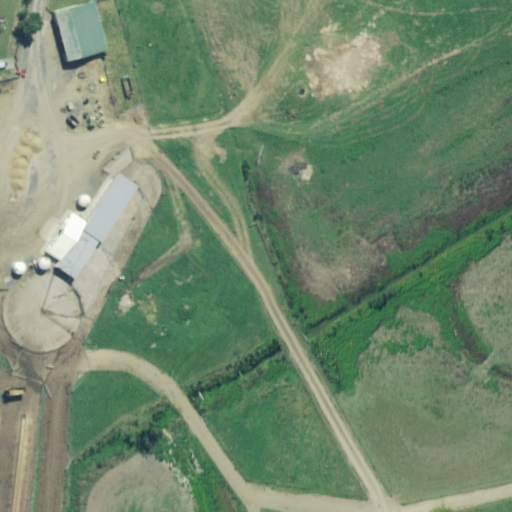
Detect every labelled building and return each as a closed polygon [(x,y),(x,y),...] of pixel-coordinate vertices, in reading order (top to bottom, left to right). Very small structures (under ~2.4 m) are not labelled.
[(105,51),(92,3),(51,13),(64,62),(105,51)] [(134,187),(112,173),(81,222),(69,214),(44,253),(57,261),(53,267),(72,279),(96,242),(98,243),(134,187)] [(89,203),(89,201),(89,199),(88,196),(86,194),(84,193),(81,193),(79,193),(77,194),(75,196),(74,198),(73,200),(74,203),(75,205),(76,207),(78,208),(81,209),(83,208),(86,207),(87,206),(89,203)] [(48,267),(49,265),(49,262),(48,260),(46,258),(44,257),(41,256),(39,256),(36,257),(34,259),(33,261),(33,264),(33,267),(34,269),(36,271),(38,272),(40,273),(43,272),(45,271),(47,269),(48,267)] [(24,272),(24,270),(24,267),(23,265),(21,263),(19,262),(16,261),(14,261),(11,263),(9,264),(8,266),(8,269),(8,272),(9,274),(11,276),(13,277),(16,277),(18,277),(20,276),(22,274),(24,272)]
